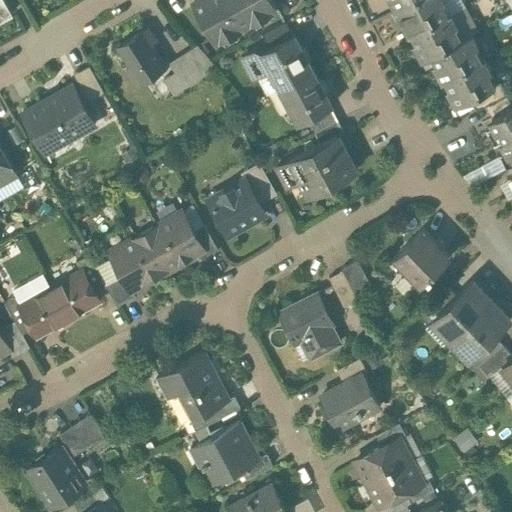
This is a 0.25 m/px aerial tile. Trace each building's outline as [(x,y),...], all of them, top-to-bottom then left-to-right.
[(6,0),(0,0),(0,18),(13,11),(6,0)] [(272,0),(194,0),(216,38),(275,4),(272,0)] [(390,0),(395,10),(398,8),(412,0),(390,0)] [(412,0),(398,8),(402,17),(400,18),(408,35),(411,33),(449,13),(448,12),(442,1),(443,0),(412,0)] [(431,55),(461,37),(455,25),(458,24),(451,11),(448,12),(449,13),(411,33),(415,41),(413,43),(421,60),(431,55)] [(285,21),(262,33),(269,48),(292,35),(285,21)] [(165,65),(150,43),(155,40),(147,27),(118,45),(131,65),(126,68),(136,84),(165,65)] [(461,37),(431,55),(435,62),(433,64),(442,81),(444,79),(482,59),(482,58),(475,46),(478,45),(471,32),(461,37)] [(261,52),(260,52),(270,70),(279,87),(313,69),(294,34),(269,48),(261,52)] [(208,56),(197,44),(184,52),(200,77),(217,67),(208,56)] [(261,52),(255,50),(242,57),(254,78),(270,70),(260,52),(261,52)] [(200,77),(184,52),(169,62),(185,87),(200,77)] [(482,59),(444,79),(448,87),(446,89),(455,106),(470,98),(491,86),(495,84),(488,71),(491,70),(484,57),(482,58),(482,59)] [(104,91),(89,65),(74,73),(89,100),(104,91)] [(313,69),(279,87),(298,123),(307,118),(330,106),(332,105),(313,69)] [(73,83),(22,112),(45,152),(46,151),(43,146),(69,131),(72,136),(96,123),(73,83)] [(491,86),(470,98),(477,110),(485,105),(497,99),(497,98),(491,86)] [(511,105),(506,93),(497,98),(497,99),(485,105),(492,117),(511,106),(511,105)] [(330,106),(307,118),(314,132),(337,120),(330,106)] [(504,141),(511,136),(511,106),(492,117),(491,117),(504,141)] [(337,120),(314,132),(320,142),(337,133),(337,134),(343,131),(337,120)] [(320,142),(277,165),(288,187),(302,179),(310,194),(356,169),(337,134),(337,133),(320,142)] [(0,176),(1,176),(16,172),(0,144),(0,176)] [(472,184),(507,166),(501,154),(466,172),(472,184)] [(277,193),(259,161),(241,172),(244,178),(245,178),(259,203),(277,193)] [(244,178),(231,186),(234,191),(212,203),(228,233),(265,212),(259,203),(245,178),(244,178)] [(194,229),(182,209),(158,223),(180,262),(193,254),(192,253),(203,247),(204,247),(194,229)] [(133,236),(155,276),(169,268),(168,267),(178,261),(179,262),(180,262),(158,223),(133,236)] [(218,248),(204,223),(194,229),(204,247),(203,247),(207,254),(218,248)] [(423,227),(394,256),(420,283),(428,275),(429,277),(432,274),(431,272),(449,254),(423,227)] [(155,276),(133,236),(109,250),(123,274),(130,288),(131,287),(142,281),(143,282),(155,276)] [(105,284),(88,253),(77,260),(81,268),(82,268),(95,291),(106,285),(105,284)] [(357,258),(341,267),(343,269),(358,297),(371,282),(357,258)] [(81,268),(51,286),(68,315),(99,298),(95,291),(82,268),(81,268)] [(358,297),(343,269),(329,277),(343,305),(358,297)] [(43,272),(13,289),(16,294),(21,302),(51,286),(43,272)] [(130,288),(123,274),(105,284),(106,285),(117,304),(135,294),(131,287),(130,288)] [(473,279),(432,318),(433,319),(434,320),(437,317),(452,333),(450,336),(451,337),(491,298),(473,279)] [(21,302),(19,303),(32,326),(36,333),(68,315),(51,286),(21,302)] [(448,286),(419,314),(428,324),(433,319),(432,318),(456,295),(448,286)] [(334,322),(318,291),(317,291),(289,306),(279,311),(295,341),(306,336),(314,352),(310,355),(311,356),(339,342),(330,323),(334,322)] [(32,326),(19,303),(21,302),(16,294),(5,301),(15,319),(22,332),(32,326)] [(491,298),(451,337),(452,338),(455,335),(471,352),(468,354),(468,355),(469,356),(493,333),(509,317),(491,298)] [(0,344),(6,342),(13,354),(29,345),(22,332),(15,319),(0,327),(0,344)] [(493,333),(469,356),(468,355),(464,359),(473,368),(478,363),(503,343),(493,333)] [(503,343),(478,363),(488,376),(502,364),(511,354),(511,353),(503,343)] [(227,398),(203,351),(158,374),(169,396),(181,390),(194,415),(195,416),(203,412),(228,399),(227,398)] [(511,354),(502,364),(511,376),(511,354)] [(360,356),(337,368),(344,382),(362,372),(363,373),(367,371),(360,356)] [(362,372),(344,382),(321,393),(338,426),(360,414),(361,415),(365,413),(362,409),(375,402),(377,406),(379,405),(363,373),(362,372)] [(203,412),(195,416),(194,415),(190,417),(196,429),(240,406),(234,394),(227,398),(228,399),(203,412)] [(90,412),(60,432),(74,453),(104,434),(90,412)] [(239,420),(205,438),(196,443),(205,459),(202,461),(203,462),(200,463),(211,483),(240,468),(259,458),(258,456),(239,420)] [(399,421),(376,433),(382,445),(398,436),(399,437),(405,433),(399,421)] [(468,424),(455,435),(465,448),(478,437),(468,424)] [(382,445),(356,458),(367,481),(410,458),(399,437),(398,436),(382,445)] [(61,445),(27,467),(51,504),(85,482),(61,445)] [(259,458),(240,468),(245,478),(272,464),(266,452),(258,456),(259,458)] [(410,458),(367,481),(379,503),(405,489),(422,480),(422,479),(410,458)] [(422,480),(405,489),(411,500),(427,492),(434,488),(428,476),(422,479),(422,480)] [(287,511),(272,483),(261,489),(246,497),(248,500),(235,507),(233,503),(231,504),(235,511),(287,511)] [(74,504),(79,511),(82,511),(97,503),(109,495),(102,485),(74,504)] [(415,511),(447,511),(440,499),(415,511)] [(82,511),(103,511),(97,503),(82,511)] [(411,511),(406,503),(389,511),(411,511)]
